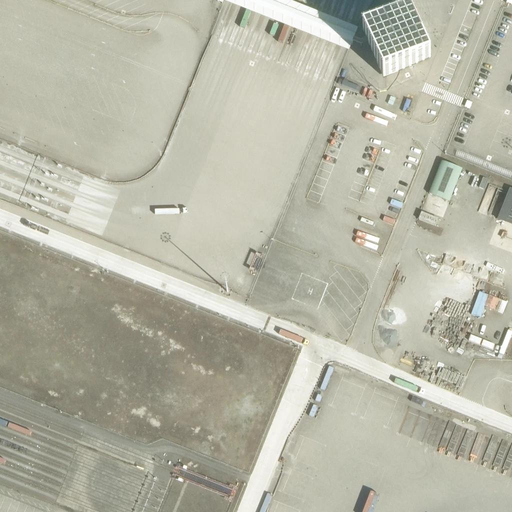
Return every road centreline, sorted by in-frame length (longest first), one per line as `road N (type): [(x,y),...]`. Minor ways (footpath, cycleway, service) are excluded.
road 1 (unknown): [(259,0),(199,156),(178,179),(124,209)]
road 2 (unknown): [(244,511),(317,348)]
